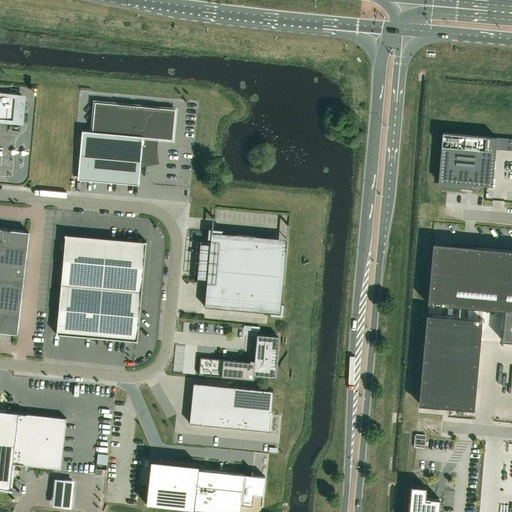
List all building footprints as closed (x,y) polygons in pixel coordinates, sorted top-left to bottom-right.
[(0,120),(20,123),(21,105),(22,96),(13,96),(14,93),(9,93),(9,95),(0,94),(0,120)] [(173,140),(175,109),(95,102),(92,131),(82,131),(78,178),(139,184),(141,162),(149,163),(154,162),(156,156),(158,139),(173,140)] [(443,133),(438,181),(439,181),(472,184),(487,186),(492,186),(495,149),(496,138),(491,137),(443,133)] [(511,139),(496,138),(495,149),(511,150),(511,139)] [(0,332),(13,334),(13,333),(17,334),(17,331),(18,331),(29,235),(29,232),(25,232),(25,231),(0,228),(0,332)] [(284,304),(281,303),(283,286),(282,286),(283,285),(271,284),(275,238),(223,233),(223,230),(208,229),(207,239),(211,240),(210,244),(201,244),(201,241),(200,240),(197,282),(197,283),(198,279),(207,280),(205,307),(212,307),(270,313),(270,316),(283,317),(284,304)] [(138,342),(147,242),(65,234),(56,334),(138,342)] [(428,298),(427,304),(504,311),(502,340),(511,341),(511,249),(473,246),(473,247),(449,245),(448,264),(432,263),(429,298),(428,298)] [(427,320),(420,404),(440,406),(440,407),(474,410),(482,319),(426,314),(426,320),(427,320)] [(200,357),(199,374),(255,380),(255,375),(274,377),(278,336),(258,334),(255,361),(250,360),(250,362),(200,357)] [(114,374),(114,365),(98,365),(98,373),(114,374)] [(274,390),(193,382),(189,423),(270,431),(274,390)] [(61,469),(66,418),(0,410),(0,487),(10,490),(13,464),(61,469)] [(424,442),(424,433),(416,433),(416,442),(424,442)] [(97,448),(98,459),(107,459),(106,448),(97,448)] [(490,484),(488,511),(511,511),(511,452),(508,452),(505,485),(490,484)] [(151,460),(146,504),(216,511),(240,511),(241,504),(252,505),(253,494),(263,495),(265,476),(251,475),(245,474),(199,469),(199,465),(151,460)] [(75,481),(55,479),(52,506),(72,508),(75,481)] [(438,511),(439,499),(430,499),(430,500),(425,500),(426,487),(411,486),(408,511),(438,511)]
